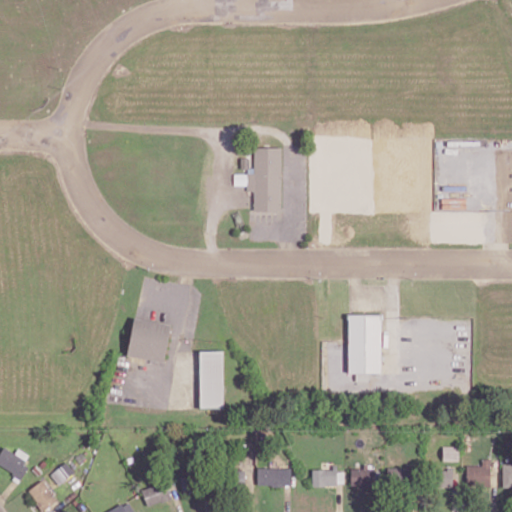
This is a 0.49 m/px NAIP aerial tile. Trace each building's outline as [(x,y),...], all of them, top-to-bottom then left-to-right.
[(234,174),(234,187),(254,187),(253,210),(281,211),(282,147),(254,147),(253,167),(247,167),(247,174),(234,174)] [(348,372),(381,373),(382,314),(349,314),(348,372)] [(127,355),(164,362),(171,324),(134,317),(127,355)] [(200,408),(224,408),(223,350),(199,350),(200,408)] [(459,460),(459,446),(443,446),(443,460),(459,460)] [(3,447),(0,452),(0,465),(21,479),(30,465),(3,447)] [(466,465),(466,485),(490,485),(490,459),(482,458),(482,465),(466,465)] [(58,484),(74,472),(66,461),(50,474),(58,484)] [(511,488),(511,480),(511,462),(503,462),(502,488),(511,488)] [(290,467),(257,467),(257,485),(290,485),(290,467)] [(375,467),(350,468),(351,488),(376,487),(375,467)] [(312,486),(336,486),(337,468),(312,468),(312,486)] [(440,469),(441,487),(453,486),(452,469),(440,469)] [(245,470),(235,470),(234,483),(244,484),(245,470)] [(184,498),(193,497),(191,476),(182,477),(184,498)] [(56,501),(43,480),(28,489),(41,510),(56,501)] [(134,511),(129,501),(105,511),(134,511)]
